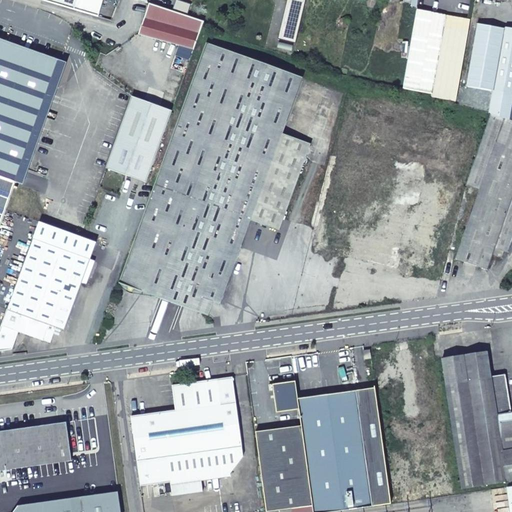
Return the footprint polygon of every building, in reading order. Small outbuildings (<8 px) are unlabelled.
[(79,0),(78,7),(100,13),(103,0),(79,0)] [(152,3),(141,34),(195,49),(205,21),(152,3)] [(472,19),(419,9),(405,88),(458,103),(472,19)] [(511,29),(479,23),(468,85),(511,92),(511,29)] [(0,39),(0,174),(18,181),(60,61),(0,39)] [(206,297),(222,303),(252,220),(281,231),(312,144),(284,133),(304,78),(208,43),(121,283),(200,311),(206,297)] [(68,64),(60,61),(18,181),(25,183),(68,64)] [(468,183),(482,188),(506,117),(493,113),(468,183)] [(511,119),(506,117),(482,188),(458,258),(489,269),(495,254),(497,248),(506,251),(509,252),(511,242),(511,119)] [(0,232),(18,181),(0,174),(0,232)] [(86,237),(41,221),(0,335),(0,351),(15,349),(21,331),(52,343),(56,333),(58,327),(64,329),(66,330),(92,258),(80,254),(86,237)] [(98,242),(86,237),(80,254),(92,258),(98,242)] [(503,256),(506,251),(497,248),(495,254),(503,256)] [(372,358),(371,349),(363,350),(365,359),(372,358)] [(487,352),(465,355),(469,380),(491,377),(487,352)] [(511,412),(506,375),(491,377),(469,380),(465,355),(444,359),(462,488),(506,481),(497,415),(511,412)] [(169,482),(200,478),(233,473),(245,457),(233,377),(173,386),(177,410),(132,417),(142,486),(169,482)] [(313,511),(329,511),(373,506),(357,391),(329,395),(298,399),(295,382),(272,385),(275,412),(299,408),(301,425),(277,428),(256,431),(267,510),(292,507),(293,511),(303,511),(306,511),(306,505),(312,504),(313,511)] [(511,417),(511,412),(497,415),(506,481),(511,479),(511,417)] [(0,491),(2,491),(0,479),(0,469),(71,460),(67,423),(0,431),(0,491)] [(388,442),(383,443),(390,494),(396,494),(388,442)] [(202,492),(200,478),(169,482),(171,496),(202,492)]
